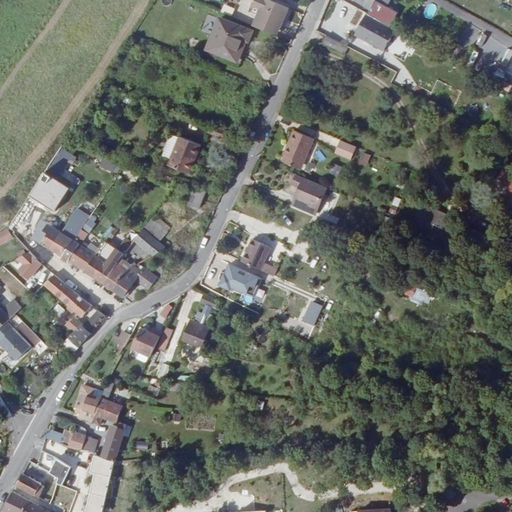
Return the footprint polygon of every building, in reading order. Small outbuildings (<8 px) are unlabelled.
[(256,7),(250,24),(277,35),(288,7),(269,0),(252,0),(250,5),(256,7)] [(353,30),(383,46),(392,29),(363,13),(353,30)] [(247,43),(251,32),(219,19),(218,19),(206,46),(236,59),(243,41),(247,43)] [(353,30),(351,34),(381,50),(383,46),(353,30)] [(482,47),(487,35),(480,33),(476,44),(482,47)] [(326,35),(322,42),(345,54),(348,48),(326,35)] [(506,65),(511,53),(511,50),(507,48),(499,62),(506,65)] [(440,82),(435,92),(448,99),(453,89),(440,82)] [(207,123),(205,131),(230,141),(233,133),(207,123)] [(311,138),(291,129),(280,153),(282,154),(279,160),(296,167),(300,155),(304,156),(311,138)] [(178,136),(170,132),(160,153),(169,157),(178,136)] [(199,144),(178,135),(178,136),(169,157),(166,164),(184,172),(190,157),(193,159),(199,144)] [(337,138),(332,151),(348,158),(354,145),(337,138)] [(368,165),(370,153),(360,152),(359,164),(368,165)] [(299,168),(304,156),(300,155),(296,167),(299,168)] [(98,165),(115,174),(120,165),(103,156),(98,165)] [(187,173),(193,159),(190,157),(184,172),(187,173)] [(338,176),(342,167),(333,163),(329,171),(338,176)] [(29,195),(54,212),(72,185),(47,168),(29,195)] [(511,176),(504,173),(492,195),(506,202),(511,189),(511,176)] [(290,205),(310,213),(321,188),(321,187),(292,175),(289,182),(298,185),(290,205)] [(203,190),(189,184),(181,201),(194,208),(203,190)] [(84,242),(96,218),(74,207),(62,230),(84,242)] [(415,223),(446,226),(447,210),(417,207),(415,223)] [(31,238),(39,243),(50,227),(41,221),(31,238)] [(0,244),(13,237),(7,227),(0,231),(0,244)] [(57,254),(67,260),(77,245),(70,240),(50,227),(39,243),(49,249),(57,254)] [(150,254),(162,246),(140,228),(133,240),(150,254)] [(243,261),(261,270),(272,247),(253,238),(243,261)] [(122,255),(102,241),(93,255),(82,270),(101,283),(116,262),(122,255)] [(77,245),(67,260),(82,270),(93,255),(77,245)] [(318,249),(316,253),(338,263),(340,258),(318,249)] [(43,268),(36,262),(28,272),(35,278),(43,268)] [(124,269),(116,262),(101,283),(110,289),(124,269)] [(250,297),(259,276),(225,263),(217,284),(250,297)] [(0,276),(14,292),(21,285),(4,265),(0,269),(0,276)] [(110,289),(123,297),(135,278),(147,287),(153,277),(139,268),(137,271),(130,266),(124,269),(110,289)] [(53,275),(44,285),(68,305),(67,307),(72,312),(74,310),(81,317),(90,306),(53,275)] [(405,282),(400,294),(429,306),(434,294),(405,282)] [(217,301),(203,294),(199,303),(205,306),(201,313),(197,311),(193,320),(197,322),(194,326),(187,322),(179,338),(193,345),(201,341),(207,328),(206,327),(210,318),(206,316),(209,308),(212,310),(217,301)] [(0,326),(18,309),(7,299),(0,306),(0,326)] [(309,300),(302,322),(315,326),(322,305),(309,300)] [(166,302),(158,314),(165,318),(172,307),(166,302)] [(73,332),(72,330),(65,338),(76,347),(103,316),(96,310),(83,324),(82,323),(74,331),(73,332)] [(74,331),(82,323),(79,321),(73,316),(65,324),(72,330),(73,332),(74,331)] [(153,326),(140,320),(131,341),(151,350),(162,328),(154,324),(153,326)] [(0,337),(0,345),(16,361),(31,345),(11,326),(0,337)] [(165,326),(156,348),(164,351),(174,330),(165,326)] [(123,344),(128,332),(121,329),(118,336),(113,334),(111,339),(123,344)] [(59,345),(70,354),(76,347),(65,338),(62,341),(59,345)] [(158,377),(165,379),(169,365),(162,363),(158,377)] [(344,370),(343,374),(364,379),(367,369),(353,366),(352,372),(344,370)] [(114,420),(115,418),(120,405),(106,399),(114,382),(108,380),(103,391),(101,398),(94,413),(93,417),(103,421),(104,417),(114,420)] [(11,384),(5,390),(12,398),(19,392),(11,384)] [(92,387),(84,384),(81,391),(90,394),(92,387)] [(147,392),(157,395),(159,389),(149,385),(147,392)] [(103,391),(92,387),(90,394),(101,398),(103,391)] [(94,413),(101,398),(90,394),(81,391),(76,406),(94,413)] [(172,412),(170,420),(180,422),(181,414),(172,412)] [(111,425),(106,441),(100,456),(114,459),(118,449),(127,424),(118,419),(116,425),(111,425)] [(57,431),(45,427),(41,435),(61,441),(64,434),(56,433),(57,431)] [(80,447),(84,433),(66,428),(61,441),(80,447)] [(80,447),(87,449),(90,436),(84,433),(80,447)] [(40,482),(21,472),(14,485),(33,494),(40,482)] [(8,511),(19,511),(27,499),(11,491),(6,501),(2,509),(8,511)] [(50,511),(47,510),(27,499),(19,511),(50,511)]
